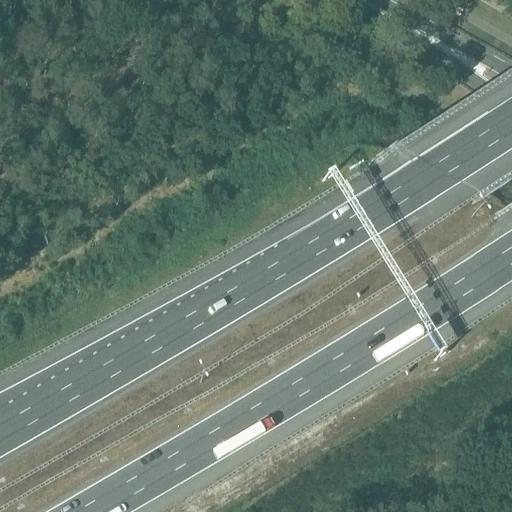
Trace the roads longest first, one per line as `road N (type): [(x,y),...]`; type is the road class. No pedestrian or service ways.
road 1 (motorway): [(511,121),(0,433)]
road 2 (motorway): [(82,511),(511,254)]
road 3 (primary): [(394,19),(511,107)]
road 4 (primary): [(511,75),(394,19)]
